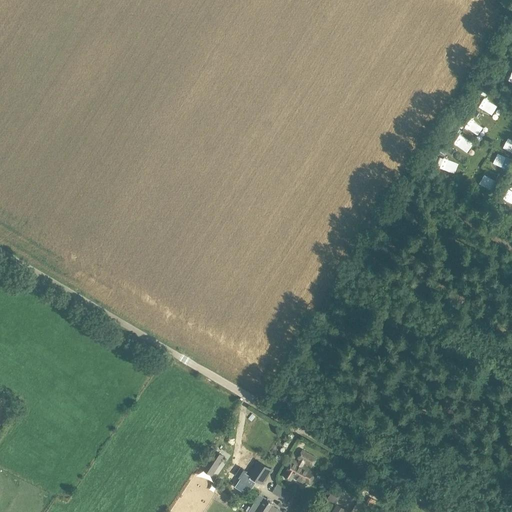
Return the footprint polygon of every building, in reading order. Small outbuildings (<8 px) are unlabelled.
[(511,77),(503,74),(500,85),(509,88),(511,80),(511,77)] [(215,451),(203,469),(209,473),(218,460),(220,462),(224,456),(215,451)] [(286,472),(284,476),(291,480),(293,477),(303,483),(304,481),(310,485),(316,474),(310,470),(303,466),(305,462),(312,467),(317,459),(303,451),(298,459),(300,460),(298,463),(292,460),(285,472),(286,472)] [(240,468),(235,475),(240,479),(235,487),(242,492),(246,486),(250,488),(256,480),(261,483),(270,470),(258,462),(249,475),(250,476),(249,478),(244,474),(246,472),(240,468)] [(217,478),(212,485),(217,488),(222,481),(217,478)] [(277,483),(271,492),(276,495),(282,486),(277,483)] [(322,495),(335,503),(343,492),(329,483),(322,495)] [(263,498),(254,511),(270,511),(274,506),(275,505),(263,498)] [(224,511),(228,505),(223,502),(219,508),(224,511)]
